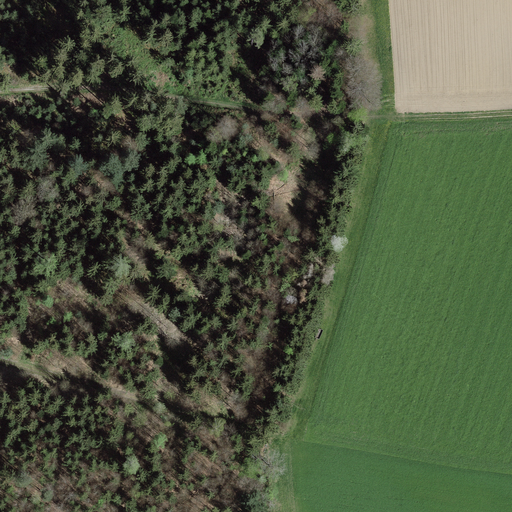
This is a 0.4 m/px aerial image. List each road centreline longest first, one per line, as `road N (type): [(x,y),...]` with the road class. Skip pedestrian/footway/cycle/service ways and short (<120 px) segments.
road 1 (track): [(511,113),(295,115),(81,87),(0,88)]
road 2 (track): [(0,358),(234,422),(266,441)]
